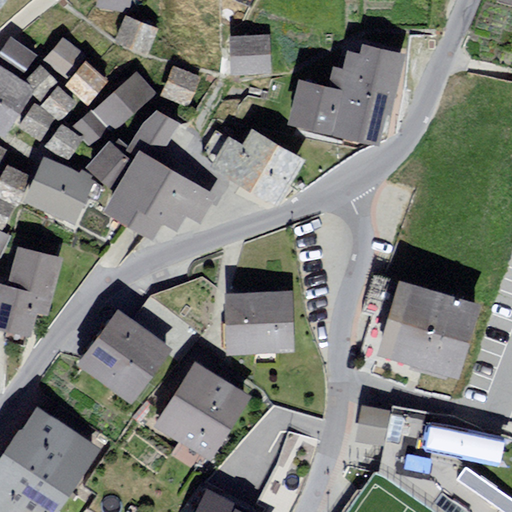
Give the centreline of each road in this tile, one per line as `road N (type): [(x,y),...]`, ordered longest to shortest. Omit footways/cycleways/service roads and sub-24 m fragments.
road 1 (residential): [(0,417),(88,294),(346,184)]
road 2 (residential): [(346,184),(360,246),(341,332),(335,456),(310,511)]
road 3 (residential): [(346,184),(395,153),(470,0)]
